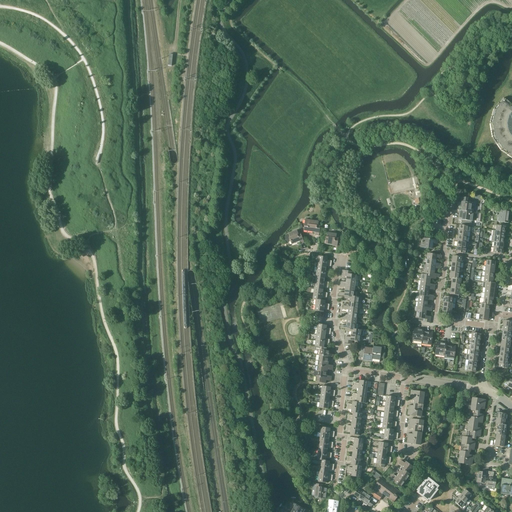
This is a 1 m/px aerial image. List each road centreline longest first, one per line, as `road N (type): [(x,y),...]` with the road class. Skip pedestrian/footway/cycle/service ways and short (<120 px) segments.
road 1 (track): [(511,201),(442,172),(414,147),(357,146),(347,133)]
road 2 (residential): [(452,204),(435,317),(490,329)]
road 3 (residential): [(353,511),(334,491),(344,369)]
